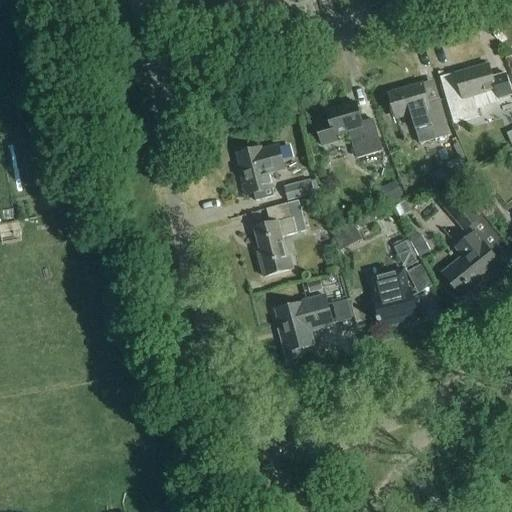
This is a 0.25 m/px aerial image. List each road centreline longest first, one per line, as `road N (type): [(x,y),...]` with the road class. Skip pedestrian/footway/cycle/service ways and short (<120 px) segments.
road 1 (residential): [(384,428),(307,452),(284,452),(253,433),(231,399),(195,297),(152,70)]
road 2 (residential): [(152,70),(443,0)]
